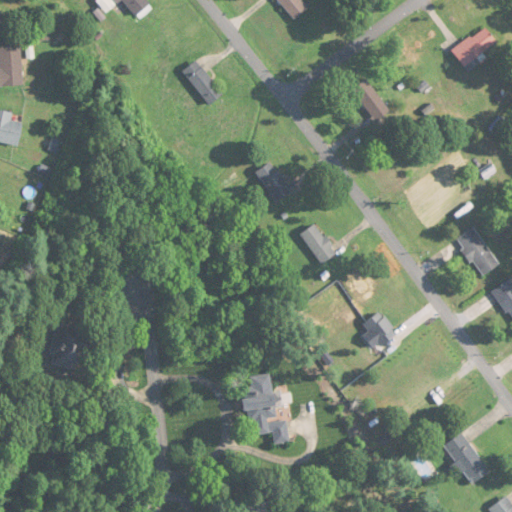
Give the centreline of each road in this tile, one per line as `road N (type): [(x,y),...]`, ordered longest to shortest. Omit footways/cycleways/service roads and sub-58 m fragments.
road 1 (residential): [(208,0),(511,405)]
road 2 (residential): [(158,511),(165,460),(135,260)]
road 3 (residential): [(285,95),(413,0)]
